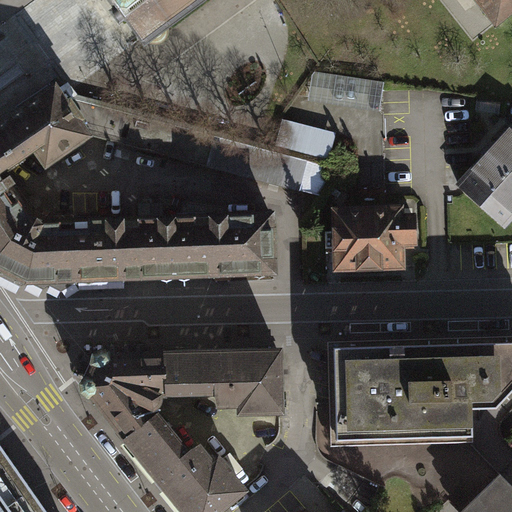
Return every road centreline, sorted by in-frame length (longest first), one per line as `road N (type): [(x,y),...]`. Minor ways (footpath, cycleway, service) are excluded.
road 1 (residential): [(511,306),(0,322)]
road 2 (secondary): [(0,363),(116,511)]
